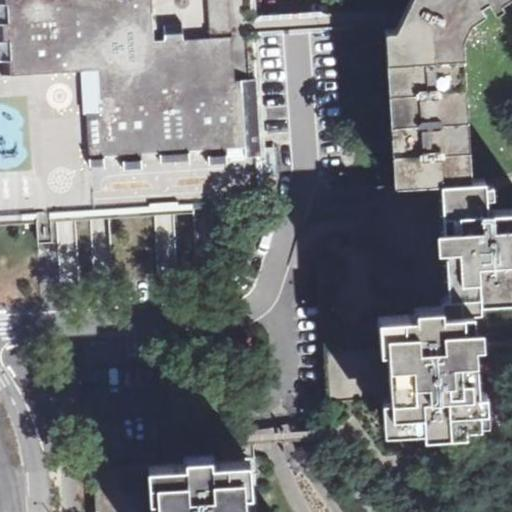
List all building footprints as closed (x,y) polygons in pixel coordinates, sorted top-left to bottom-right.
[(0,0),(0,220),(68,216),(100,214),(205,207),(228,206),(265,203),(263,176),(253,24),(251,0),(0,0)] [(408,0),(396,26),(385,27),(390,93),(391,105),(397,184),(470,179),(459,34),(469,20),(484,9),(480,2),(482,0),(488,0),(494,9),(502,3),(499,0),(408,0)] [(379,222),(385,302),(479,294),(478,276),(469,277),(464,196),(471,196),(470,184),(470,179),(397,184),(376,185),(376,189),(377,205),(379,222)] [(471,196),(464,196),(469,277),(478,276),(479,294),(511,292),(511,208),(488,210),(487,195),(471,196)] [(443,326),(442,311),(386,315),(394,427),(437,424),(436,408),(457,406),(456,375),(454,375),(453,358),(455,358),(454,341),(453,340),(452,326),(443,326)] [(258,511),(255,456),(223,459),(150,463),(132,465),(131,451),(120,452),(121,466),(94,468),(97,511),(258,511)]
